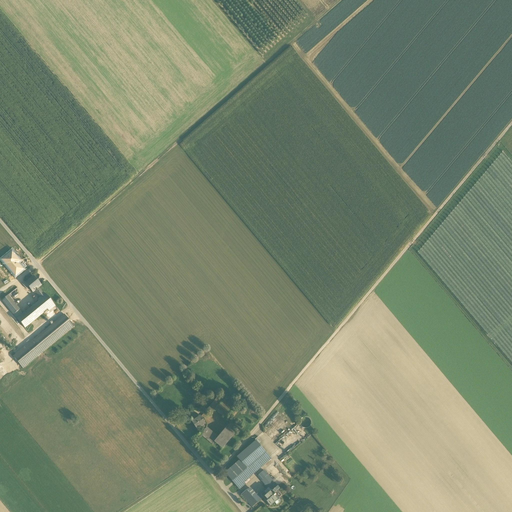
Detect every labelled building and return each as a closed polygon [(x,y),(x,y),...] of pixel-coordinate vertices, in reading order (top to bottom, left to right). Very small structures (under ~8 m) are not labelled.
[(12,251),(2,260),(12,272),(20,266),(18,263),(20,261),(12,251)] [(12,272),(15,276),(23,270),(20,266),(12,272)] [(29,287),(33,292),(34,291),(38,288),(41,286),(38,283),(39,282),(36,280),(33,277),(26,283),(29,287)] [(23,315),(19,310),(14,315),(25,328),(47,310),(49,311),(55,306),(45,294),(44,295),(38,288),(34,291),(40,298),(39,299),(40,301),(23,315)] [(2,301),(14,315),(19,310),(20,310),(8,296),(2,301)] [(64,315),(33,340),(43,352),(74,327),(64,315)] [(23,369),(43,352),(33,340),(13,357),(23,369)] [(211,405),(215,409),(221,402),(216,398),(211,405)] [(224,399),(221,402),(232,412),(235,409),(224,399)] [(229,416),(232,412),(221,402),(215,409),(215,410),(226,420),(229,416)] [(205,412),(209,416),(215,410),(215,409),(211,405),(205,412)] [(197,429),(201,427),(203,425),(205,424),(200,417),(192,422),(197,429)] [(300,425),(304,428),(308,428),(311,424),(311,420),(307,417),(303,418),(300,421),(300,425)] [(230,424),(218,438),(215,442),(222,448),(237,430),(230,424)] [(213,445),(215,442),(218,438),(206,428),(204,431),(201,434),(213,445)] [(236,457),(239,460),(240,460),(247,468),(252,475),(271,459),(256,441),(236,457)] [(225,473),(232,481),(247,468),(240,460),(239,460),(225,473)] [(252,475),(247,468),(232,481),(239,490),(245,484),(244,482),(252,475)] [(257,476),(268,489),(274,483),(263,471),(257,476)] [(269,506),(274,502),(273,501),(277,498),(277,499),(278,499),(273,493),(279,489),(274,483),(268,489),(271,491),(263,498),(266,502),(269,506)] [(241,495),(252,508),(260,501),(250,489),(246,490),(241,495)]
